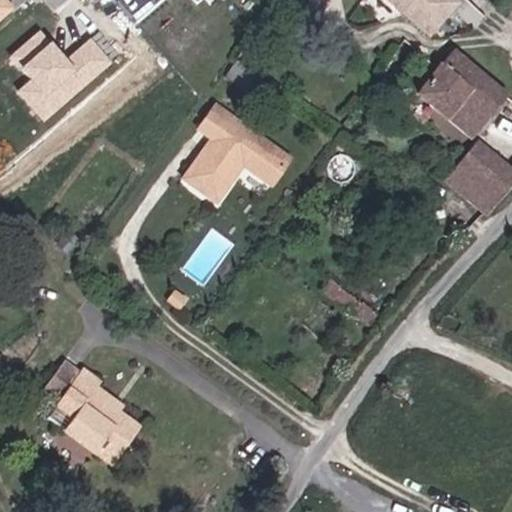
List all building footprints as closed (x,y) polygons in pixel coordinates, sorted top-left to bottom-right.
[(0,0),(0,21),(14,10),(4,0),(0,0)] [(401,0),(398,4),(413,17),(430,32),(456,1),(454,0),(401,0)] [(67,65),(42,36),(14,59),(35,83),(46,95),(33,107),(46,121),(86,86),(67,65)] [(111,64),(92,43),(78,55),(97,76),(111,64)] [(419,94),(476,137),(508,97),(454,50),(441,65),(419,94)] [(97,76),(78,55),(67,65),(86,86),(97,76)] [(251,93),(263,77),(242,62),(231,78),(251,93)] [(46,95),(35,83),(22,94),(33,107),(46,95)] [(295,160),(220,106),(203,130),(217,140),(188,180),(221,204),(250,163),(277,186),(295,160)] [(511,166),(480,140),(463,161),(503,193),(511,183),(511,166)] [(487,212),(503,193),(463,161),(447,179),(487,212)] [(333,274),(322,286),(366,325),(376,314),(333,274)] [(73,380),(87,391),(95,382),(101,374),(86,362),(73,380)] [(87,391),(73,380),(57,402),(71,412),(62,425),(100,450),(136,422),(115,406),(119,400),(95,382),(87,391)] [(100,450),(118,462),(143,428),(136,422),(100,450)]
